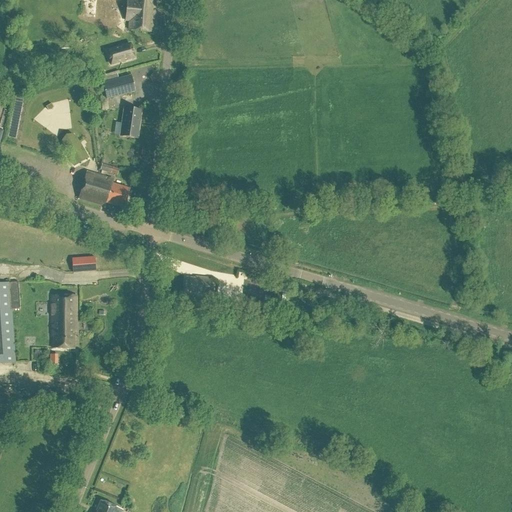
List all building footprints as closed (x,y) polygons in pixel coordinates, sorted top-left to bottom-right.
[(91,0),(83,0),(83,10),(92,10),(91,0)] [(121,14),(119,22),(129,23),(128,32),(151,34),(153,17),(149,17),(150,9),(153,10),(154,1),(152,1),(152,0),(130,0),(130,2),(125,2),(122,1),(121,14)] [(131,43),(106,51),(110,66),(135,59),(131,43)] [(130,78),(103,85),(107,101),(134,93),(130,78)] [(125,109),(121,137),(136,139),(140,111),(125,109)] [(79,142),(64,151),(73,167),(88,159),(79,142)] [(100,171),(117,176),(119,169),(102,164),(100,171)] [(87,172),(86,174),(77,202),(82,203),(100,209),(106,205),(123,210),(129,191),(111,186),(112,184),(113,180),(87,172)] [(95,260),(71,261),(72,274),(95,272),(95,260)] [(195,278),(195,281),(186,280),(185,295),(208,296),(209,279),(195,278)] [(18,283),(0,284),(0,365),(16,365),(12,311),(20,310),(18,283)] [(75,299),(51,299),(51,337),(52,338),(53,350),(73,351),(73,335),(76,335),(75,299)] [(205,305),(204,309),(234,313),(234,309),(235,304),(206,300),(205,305)] [(119,511),(120,510),(99,502),(94,511),(119,511)]
